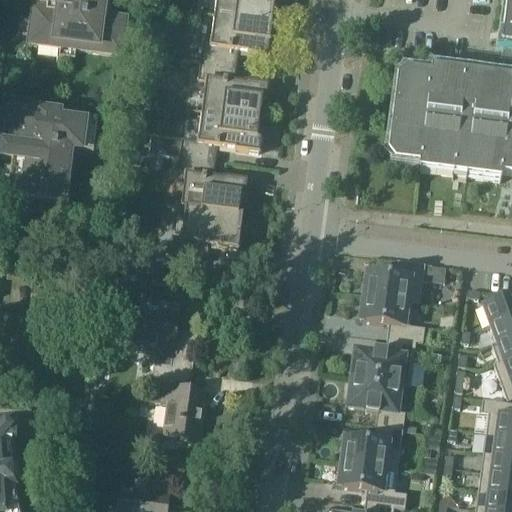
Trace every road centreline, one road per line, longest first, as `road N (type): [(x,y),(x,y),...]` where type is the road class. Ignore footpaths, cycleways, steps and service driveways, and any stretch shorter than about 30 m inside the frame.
road 1 (residential): [(274,511),(311,240)]
road 2 (residential): [(311,240),(343,0)]
road 3 (residential): [(511,269),(311,240)]
